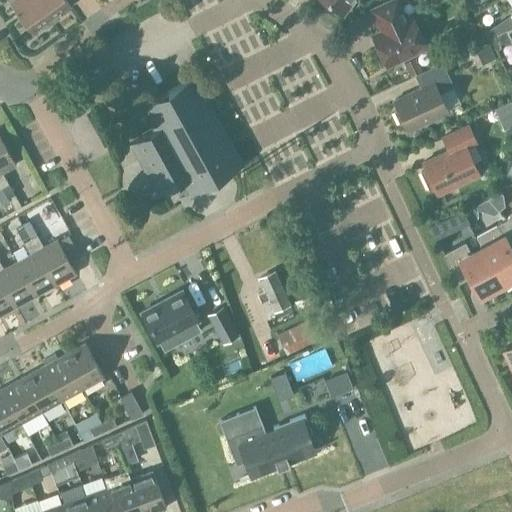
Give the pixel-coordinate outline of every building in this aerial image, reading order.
[(53,25),(35,0),(6,0),(31,35),(42,28),(46,30),(53,25)] [(35,0),(53,25),(60,19),(60,15),(70,8),(64,0),(35,0)] [(324,0),(343,14),(353,0),(357,0),(324,0)] [(393,0),(372,10),(382,32),(373,36),(387,67),(427,49),(413,17),(407,20),(397,0),(393,0)] [(351,55),(373,46),(367,32),(346,41),(351,55)] [(475,50),(483,65),(496,59),(488,43),(475,50)] [(404,63),(410,76),(422,71),(415,58),(404,63)] [(400,124),(404,122),(408,131),(448,113),(439,94),(453,87),(442,64),(416,76),(422,89),(394,101),(398,110),(395,112),(400,124)] [(120,150),(121,151),(132,145),(160,194),(149,201),(149,202),(185,182),(191,192),(178,198),(179,199),(229,173),(255,159),(255,158),(242,165),(194,78),(207,72),(206,70),(130,113),(131,114),(143,107),(156,130),(120,150)] [(449,151),(440,155),(423,163),(426,170),(422,173),(430,190),(434,187),(438,195),(479,175),(466,147),(476,143),(468,126),(443,138),(449,151)] [(15,195),(9,185),(2,173),(16,165),(0,136),(0,184),(8,199),(15,195)] [(0,184),(0,200),(1,203),(8,199),(0,184)] [(431,227),(436,238),(469,223),(463,212),(431,227)] [(511,246),(511,225),(507,220),(476,237),(482,248),(505,289),(506,289),(511,284),(511,251),(510,248),(511,246)] [(44,247),(37,235),(29,221),(23,224),(31,239),(56,285),(76,274),(58,240),(44,247)] [(18,233),(23,240),(29,237),(25,229),(18,233)] [(30,255),(17,262),(36,296),(56,285),(31,239),(24,243),(30,255)] [(505,289),(482,248),(472,254),(465,242),(443,254),(454,278),(467,272),(470,277),(480,296),(488,292),(489,295),(503,290),(505,289)] [(36,296),(17,262),(4,269),(0,261),(0,277),(16,307),(36,296)] [(258,278),(264,292),(258,295),(262,303),(268,300),(273,311),(288,304),(273,271),(258,278)] [(0,315),(16,307),(0,277),(0,315)] [(142,313),(157,342),(172,334),(176,343),(200,331),(195,322),(198,320),(182,291),(142,313)] [(208,315),(224,343),(238,336),(223,307),(208,315)] [(287,354),(329,334),(316,308),(274,327),(287,354)] [(84,345),(63,356),(82,391),(103,379),(84,345)] [(45,366),(42,368),(61,402),(82,391),(63,356),(57,360),(55,355),(43,362),(45,366)] [(42,368),(22,379),(41,413),(61,402),(42,368)] [(270,378),(279,400),(293,394),(284,372),(270,378)] [(330,397),(353,388),(347,373),(324,382),(330,397)] [(41,413),(22,379),(1,391),(20,425),(41,413)] [(1,391),(0,391),(0,435),(20,425),(1,391)] [(132,419),(143,413),(131,392),(120,398),(132,419)] [(226,400),(233,426),(263,418),(255,392),(226,400)] [(312,434),(305,415),(273,427),(275,431),(266,434),(262,425),(226,439),(236,465),(245,461),(251,475),(239,479),(240,480),(277,466),(278,469),(289,464),(289,462),(326,447),(325,446),(314,450),(309,436),(312,434)] [(113,418),(102,423),(105,431),(117,426),(113,418)] [(146,420),(112,435),(116,443),(127,439),(130,445),(140,441),(144,449),(156,445),(146,420)] [(105,431),(102,423),(90,428),(94,436),(105,431)] [(116,443),(112,435),(101,440),(105,448),(116,443)] [(70,437),(58,443),(62,451),(73,445),(70,437)] [(62,451),(58,443),(47,448),(50,456),(62,451)] [(82,449),(70,454),(74,462),(85,457),(82,449)] [(26,454),(14,459),(15,462),(19,470),(31,464),(26,454)] [(74,462),(70,454),(59,460),(62,468),(74,462)] [(19,470),(15,462),(4,467),(7,475),(19,470)] [(38,469),(26,474),(29,482),(29,483),(31,486),(44,480),(38,469)] [(140,511),(129,481),(126,472),(104,480),(107,489),(115,511),(140,511)] [(152,473),(129,481),(140,511),(157,511),(165,509),(152,473)] [(26,474),(11,481),(12,494),(31,486),(29,483),(29,482),(26,474)] [(115,511),(107,489),(85,497),(90,511),(115,511)] [(267,511),(278,511),(289,507),(283,494),(264,504),(267,511)] [(90,511),(85,497),(63,505),(65,511),(90,511)]
